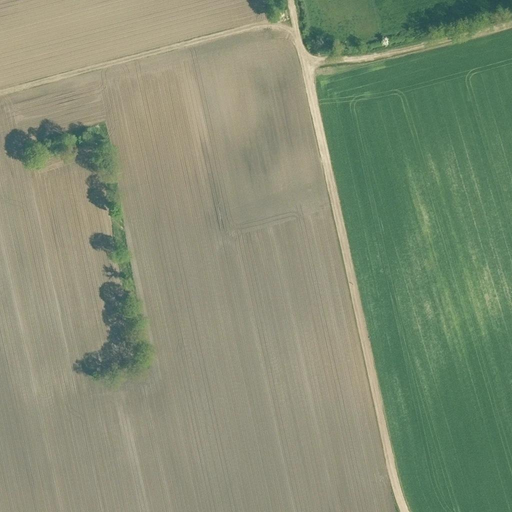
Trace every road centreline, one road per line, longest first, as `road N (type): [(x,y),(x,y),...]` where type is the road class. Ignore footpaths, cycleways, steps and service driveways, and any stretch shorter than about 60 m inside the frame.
road 1 (track): [(404,511),(304,63)]
road 2 (track): [(297,36),(258,26),(0,93)]
road 3 (track): [(511,24),(371,58),(304,63)]
